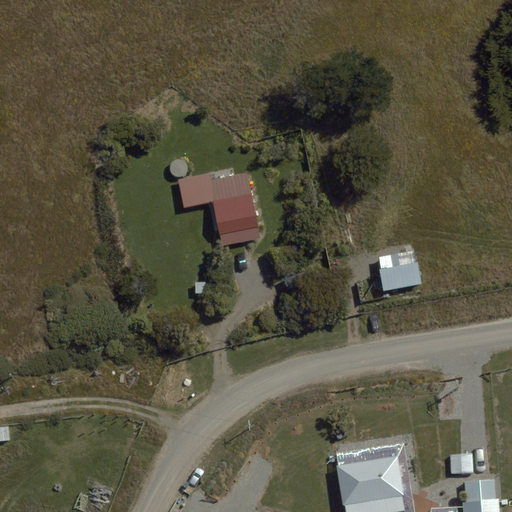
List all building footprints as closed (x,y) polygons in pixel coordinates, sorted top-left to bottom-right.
[(166,143),(136,146),(139,175),(169,172),(166,143)] [(249,169),(186,178),(190,203),(207,201),(214,244),(259,238),(249,169)] [(97,210),(80,213),(85,244),(101,242),(97,210)] [(511,422),(494,424),(498,482),(511,480),(511,422)] [(393,457),(336,465),(342,511),(380,511),(400,509),(393,457)]
